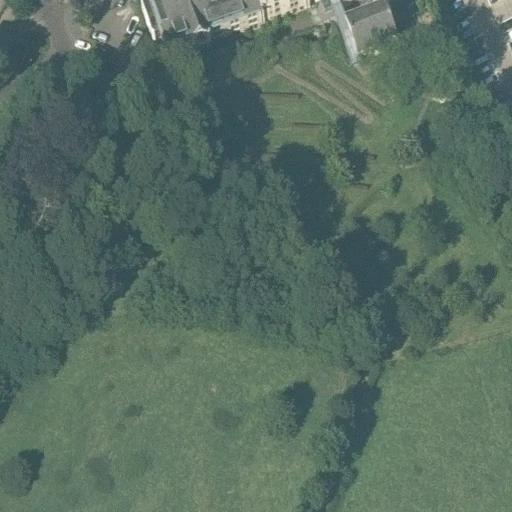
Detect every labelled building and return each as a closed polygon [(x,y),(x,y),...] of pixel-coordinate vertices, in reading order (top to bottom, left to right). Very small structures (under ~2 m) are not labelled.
[(147,0),(151,10),(144,12),(143,11),(142,12),(154,47),(156,46),(155,44),(162,41),(169,60),(192,52),(194,58),(212,51),(210,47),(211,45),(256,29),(246,0),(147,0)] [(246,0),(256,29),(265,26),(264,24),(310,8),(309,4),(307,0),(246,0)] [(343,9),(360,0),(307,0),(309,4),(319,1),(325,13),(341,5),(343,9)] [(511,0),(443,0),(511,149),(511,0)] [(386,12),(345,28),(358,61),(373,55),(374,58),(384,54),(383,51),(398,45),(386,12)] [(0,67),(15,76),(28,54),(12,45),(9,50),(0,44),(0,67)]
